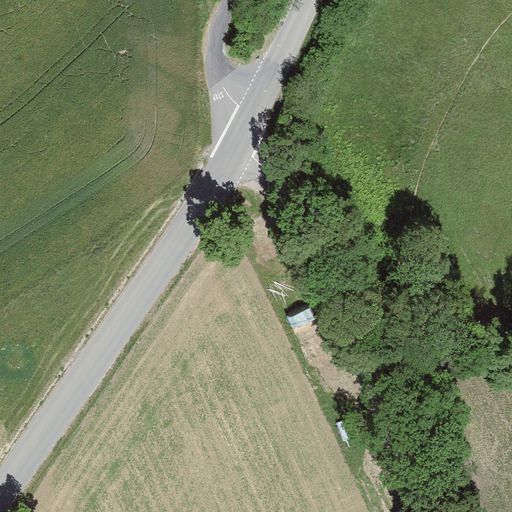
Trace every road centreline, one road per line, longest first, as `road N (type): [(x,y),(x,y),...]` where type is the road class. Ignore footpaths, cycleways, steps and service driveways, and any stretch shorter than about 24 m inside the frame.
road 1 (tertiary): [(246,128),(159,270),(0,497)]
road 2 (residential): [(427,511),(246,128)]
road 3 (track): [(368,387),(411,193),(447,82)]
road 4 (tertiary): [(308,0),(246,128)]
road 5 (unclassified): [(246,128),(215,49),(230,0)]
